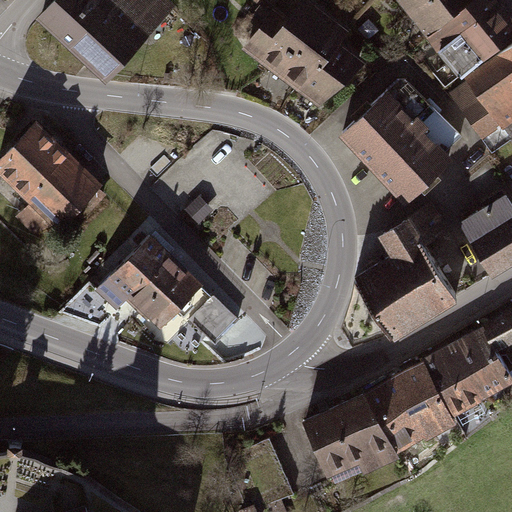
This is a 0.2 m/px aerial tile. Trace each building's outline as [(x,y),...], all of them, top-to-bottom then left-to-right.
[(52,0),(38,16),(106,79),(176,4),(171,0),(52,0)] [(247,47),(321,106),(347,83),(369,62),(342,42),(354,29),(346,23),(316,0),(296,0),(286,12),(277,6),(262,28),(247,47)] [(255,0),(268,11),(277,0),(255,0)] [(402,0),(464,76),(511,36),(511,15),(499,0),(402,0)] [(511,46),(487,64),(469,77),(471,80),(453,92),(483,136),(502,123),(506,128),(511,124),(511,46)] [(344,131),(405,193),(447,152),(386,90),(344,131)] [(0,162),(30,191),(67,153),(36,124),(0,160),(0,162)] [(58,224),(98,183),(67,153),(30,191),(44,205),(37,211),(44,217),(50,211),(52,213),(50,216),(58,224)] [(487,274),(511,259),(511,207),(505,195),(457,222),(487,274)] [(208,211),(198,200),(189,209),(199,220),(208,211)] [(362,277),(396,332),(457,294),(424,241),(447,227),(432,203),(383,234),(396,256),(362,277)] [(107,276),(160,327),(202,283),(150,232),(107,276)] [(217,343),(239,320),(212,295),(190,318),(217,343)] [(511,308),(478,324),(491,351),(511,341),(511,308)] [(444,345),(417,361),(444,415),(508,382),(491,351),(478,324),(462,334),(444,345)] [(357,390),(389,453),(448,423),(444,415),(417,361),(357,390)] [(297,420),(326,483),(389,453),(357,390),(297,420)] [(15,455),(22,455),(23,444),(9,443),(8,454),(15,455)] [(258,511),(254,502),(239,509),(240,511),(258,511)]
